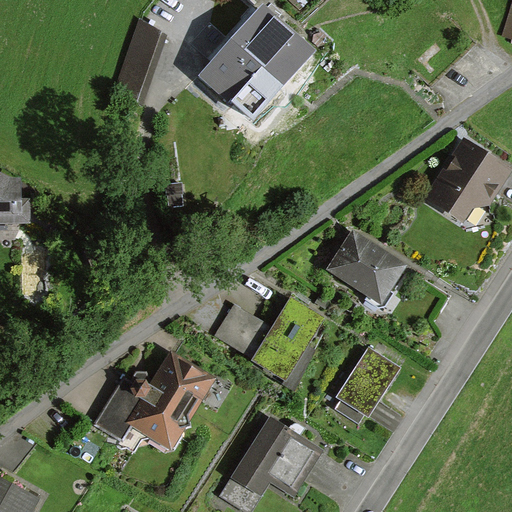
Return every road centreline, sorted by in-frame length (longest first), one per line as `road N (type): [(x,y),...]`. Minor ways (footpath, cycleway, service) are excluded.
road 1 (residential): [(511,79),(0,440)]
road 2 (tertiary): [(368,511),(511,291)]
